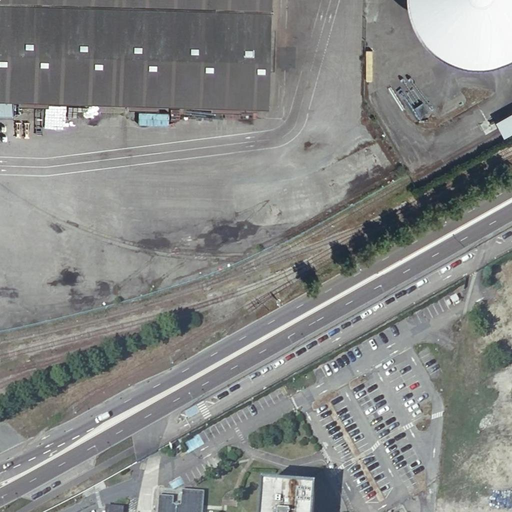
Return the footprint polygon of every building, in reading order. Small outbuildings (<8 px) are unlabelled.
[(269,0),(0,0),(0,97),(13,98),(266,106),(269,0)] [(424,24),(434,36),(441,43),(449,48),(463,54),(472,57),(482,58),(497,57),(507,55),(511,52),(511,0),(415,0),(415,1),(420,15),(424,24)] [(511,442),(476,441),(473,490),(511,492),(511,442)] [(312,511),(313,494),(263,490),(260,511),(312,511)] [(157,511),(203,511),(204,497),(159,494),(157,511)]
